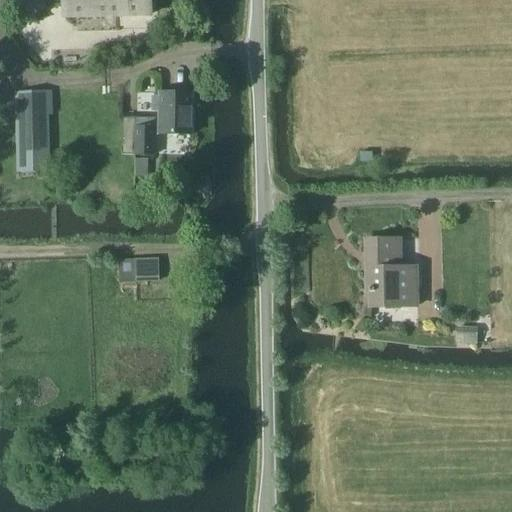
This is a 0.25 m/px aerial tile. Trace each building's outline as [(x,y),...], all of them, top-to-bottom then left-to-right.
[(64,0),(65,17),(151,15),(150,0),(64,0)] [(17,172),(50,172),(49,92),(17,92),(17,172)] [(153,95),(153,111),(160,111),(159,134),(192,135),(192,93),(160,92),(160,95),(153,95)] [(123,155),(135,155),(155,155),(156,118),(136,118),(124,118),(123,155)] [(373,152),(360,152),(360,162),(373,162),(373,152)] [(156,186),(136,186),(137,202),(156,201),(156,186)] [(417,267),(401,267),(401,239),(366,240),(367,291),(370,291),(371,307),(418,306),(417,267)] [(159,259),(136,260),(137,282),(159,281),(159,259)] [(477,346),(477,328),(456,327),(455,345),(477,346)]
